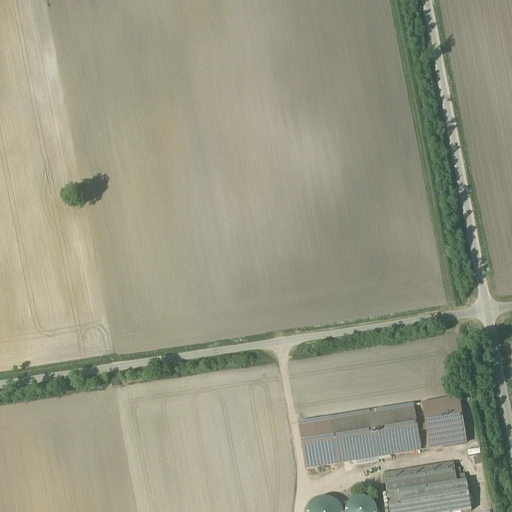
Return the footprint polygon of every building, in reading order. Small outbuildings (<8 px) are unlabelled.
[(427,431),(430,450),(466,444),(459,400),(423,406),(426,426),(427,431)] [(413,408),(332,421),(339,466),(420,452),(417,433),(416,428),(413,408)] [(339,466),(332,421),(299,426),(307,471),(339,466)] [(481,459),(474,461),(475,468),(482,466),(481,459)] [(454,465),(384,477),(387,496),(457,485),(456,479),(454,465)] [(457,485),(387,496),(389,511),(471,511),(467,483),(466,484),(457,485)]
